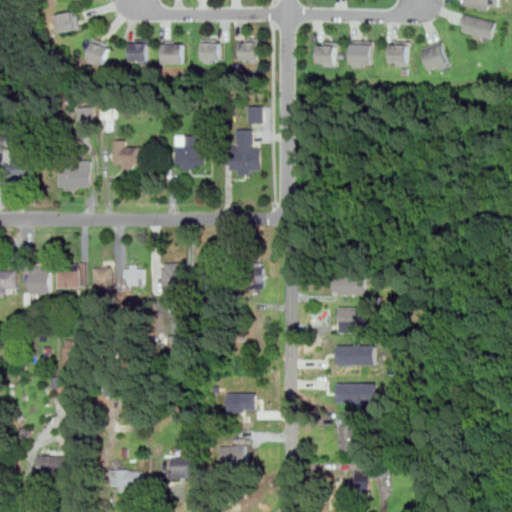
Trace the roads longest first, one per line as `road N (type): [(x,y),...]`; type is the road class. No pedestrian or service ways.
road 1 (residential): [(292,511),(289,0)]
road 2 (residential): [(134,0),(154,13),(278,16),(401,16),(427,0)]
road 3 (residential): [(0,216),(291,218)]
